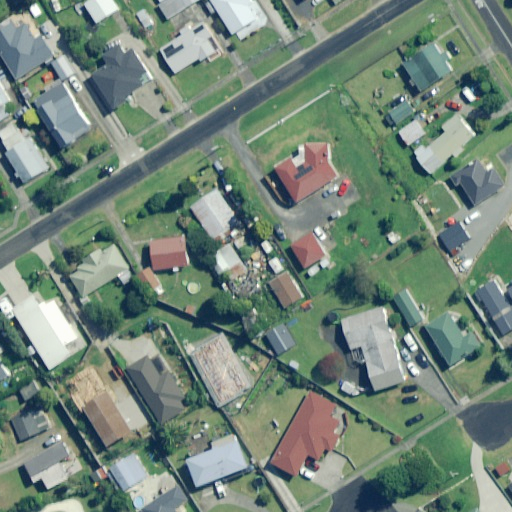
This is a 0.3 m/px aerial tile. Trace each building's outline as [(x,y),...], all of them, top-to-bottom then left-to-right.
[(120,10),(113,0),(92,0),(86,5),(99,24),(120,10)] [(199,0),(156,0),(169,20),(199,0)] [(265,24),(251,0),(212,0),(237,41),(265,24)] [(152,24),(143,10),(137,14),(146,28),(152,24)] [(213,35),(204,22),(192,30),(189,25),(180,31),(183,36),(161,51),(177,75),(201,59),(204,63),(219,53),(209,38),(213,35)] [(38,40),(27,24),(17,30),(13,25),(0,33),(0,52),(19,80),(56,55),(43,36),(38,40)] [(454,72),(435,45),(404,66),(413,79),(409,82),(412,87),(416,84),(427,100),(439,91),(435,85),(454,72)] [(127,55),(122,47),(105,58),(110,65),(94,76),(117,110),(131,100),(128,97),(146,85),(141,77),(150,71),(135,50),(127,55)] [(76,74),(65,57),(53,64),(64,81),(76,74)] [(94,129),(63,83),(34,103),(65,149),(94,129)] [(10,101),(0,84),(0,121),(10,116),(4,105),(10,101)] [(415,113),(408,102),(384,117),(391,128),(415,113)] [(475,135),(455,113),(441,126),(447,133),(426,152),(422,148),(414,155),(431,175),(475,135)] [(424,135),(415,122),(398,133),(407,146),(424,135)] [(26,142),(15,124),(0,133),(0,136),(10,152),(7,154),(25,184),(49,169),(30,139),(26,142)] [(324,139),(309,148),(292,159),(277,169),(299,203),(346,174),(324,139)] [(506,184),(486,155),(452,179),(457,187),(461,184),(476,205),(506,184)] [(242,225),(219,190),(193,208),(215,243),(242,225)] [(471,240),(460,222),(440,235),(451,253),(471,240)] [(344,242),(333,226),(327,231),(338,246),(344,242)] [(257,246),(249,234),(236,242),(244,255),(257,246)] [(328,257),(314,234),(292,247),(306,270),(328,257)] [(190,268),(188,238),(153,241),(156,271),(190,268)] [(231,244),(214,254),(231,282),(247,272),(231,244)] [(130,270),(116,246),(104,253),(103,250),(78,265),(81,270),(71,276),(83,297),(130,270)] [(511,261),(511,258),(506,251),(497,259),(504,268),(511,261)] [(284,269),(277,258),(269,263),(276,274),(284,269)] [(161,285),(151,269),(138,277),(149,293),(161,285)] [(304,298),(289,274),(271,285),(286,310),(304,298)] [(511,331),(511,309),(492,276),(475,286),(505,336),(511,331)] [(53,290),(17,313),(49,364),(86,342),(53,290)] [(426,321),(408,290),(394,298),(412,329),(426,321)] [(406,384),(384,309),(344,321),(352,350),(363,347),(376,392),(406,384)] [(466,339),(452,313),(428,325),(449,367),(482,349),(474,334),(466,339)] [(297,345),(285,325),(267,336),(279,356),(297,345)] [(0,383),(11,378),(0,357),(0,354),(3,353),(0,347),(0,383)] [(160,350),(129,369),(163,424),(194,405),(160,350)] [(353,417),(305,394),(272,462),(320,486),(353,417)] [(38,433),(29,410),(10,417),(20,441),(38,433)] [(249,468),(236,435),(214,444),(217,450),(189,461),(200,488),(249,468)] [(148,477),(134,454),(123,461),(120,457),(108,464),(125,491),(148,477)] [(511,472),(506,462),(496,467),(502,478),(511,472)]
